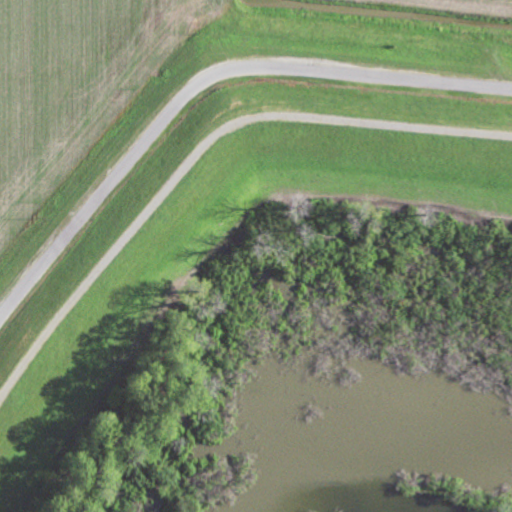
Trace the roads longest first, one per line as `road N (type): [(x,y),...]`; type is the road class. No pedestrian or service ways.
road 1 (track): [(0,394),(88,279),(209,138),(232,123),(287,116),(511,135)]
road 2 (residential): [(511,88),(263,63),(190,91),(0,318)]
